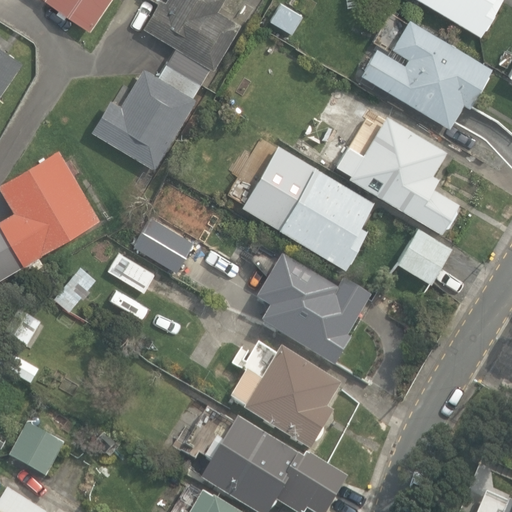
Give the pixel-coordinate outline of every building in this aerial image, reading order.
[(49,0),(86,25),(103,0),(49,0)] [(92,129),(154,166),(195,99),(192,97),(210,67),(213,69),(240,24),(217,10),(223,0),(167,0),(166,2),(162,0),(159,0),(143,27),(176,46),(158,77),(144,68),(122,105),(110,98),(92,129)] [(426,0),(477,30),(481,24),(483,25),(491,11),(489,10),(495,0),(426,0)] [(271,20),(292,33),(302,16),(280,3),(271,20)] [(488,63),(404,14),(389,39),(379,33),(357,70),(444,122),(458,99),(464,102),(488,63)] [(0,86),(20,59),(0,44),(0,86)] [(511,71),(511,56),(510,55),(501,72),(509,77),(511,71)] [(339,85),(312,71),(303,87),(313,93),(307,104),(323,113),(339,85)] [(228,101),(255,118),(260,110),(233,92),(228,101)] [(346,171),(439,227),(442,222),(445,222),(452,211),(450,208),(456,199),(430,183),(436,174),(429,169),(443,147),(383,110),(359,150),(330,132),(318,152),(347,170),(346,171)] [(274,130),(295,145),(299,138),(295,135),(297,132),(280,120),(274,130)] [(243,199),(340,258),(342,255),(344,256),(354,240),(352,239),(361,225),(353,220),(367,198),(278,143),(243,199)] [(0,273),(98,216),(56,146),(0,178),(0,186),(13,208),(0,215),(0,273)] [(134,245),(177,271),(194,241),(151,216),(134,245)] [(397,261),(431,281),(452,248),(418,227),(397,261)] [(108,269),(144,291),(154,273),(119,253),(108,269)] [(14,271),(19,281),(30,275),(29,273),(44,266),(40,258),(14,271)] [(261,321),(335,367),(352,339),(347,335),(361,312),(336,297),(340,290),(313,274),(311,278),(282,261),(258,298),(271,306),(261,321)] [(244,410),(311,449),(315,442),(316,443),(320,441),(325,434),(324,429),(323,428),(333,411),(327,408),(340,385),(281,349),(262,381),(246,372),(230,399),(245,408),(244,410)] [(0,356),(0,368),(30,385),(38,371),(3,351),(0,356)] [(254,511),(269,511),(303,458),(237,417),(233,424),(208,409),(185,447),(210,463),(200,479),(254,511)] [(25,424),(7,457),(46,478),(65,444),(51,437),(57,426),(44,419),(37,431),(25,424)] [(236,511),(212,498),(211,500),(189,487),(174,511),(236,511)] [(0,501),(0,511),(43,511),(7,489),(0,501)] [(473,511),(511,511),(511,500),(511,501),(484,489),(473,511)] [(279,511),(308,511),(288,499),(279,511)]
